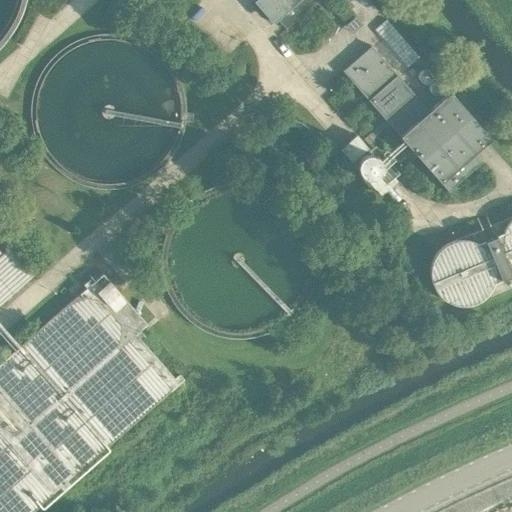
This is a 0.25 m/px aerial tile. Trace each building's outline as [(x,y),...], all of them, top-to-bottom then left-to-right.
[(259,0),(281,26),(311,0),(259,0)] [(373,29),(407,67),(419,56),(385,19),(373,29)] [(369,48),(341,73),(446,194),(468,174),(460,165),(489,140),(448,93),(426,113),(369,48)] [(291,121),(284,121),(281,122),(276,125),(272,129),(270,133),(269,137),(270,143),(272,147),(275,152),(279,155),(284,156),(288,157),(292,156),(296,154),(299,152),(303,147),(305,143),(305,139),(305,134),(303,130),(300,126),(296,123),(291,121)] [(503,232),(477,243),(472,241),(467,240),(461,239),(456,240),(450,241),(445,244),(441,247),(437,251),(434,255),(431,260),(430,266),(429,271),(430,277),(431,282),(434,287),(437,292),(441,296),(445,299),(450,301),(456,303),(461,303),(467,303),(472,301),(477,299),(482,296),(486,292),(489,287),(491,282),(492,281),(511,272),(511,217),(509,220),(506,225),(503,230),(503,232)]
